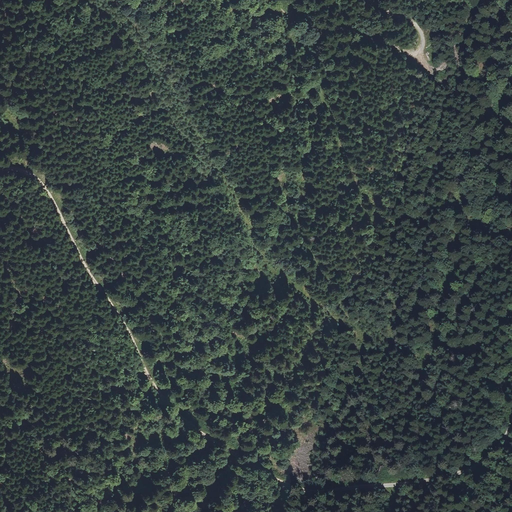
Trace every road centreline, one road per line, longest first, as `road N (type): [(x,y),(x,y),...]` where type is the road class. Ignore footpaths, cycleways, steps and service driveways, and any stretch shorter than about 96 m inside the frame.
road 1 (track): [(511,421),(489,456),(454,474),(308,491),(276,479),(175,410),(44,186),(0,166)]
road 2 (track): [(370,333),(264,271),(153,72),(97,0)]
road 3 (track): [(271,0),(302,23),(336,25),(415,53)]
road 4 (track): [(415,53),(430,74),(511,126)]
